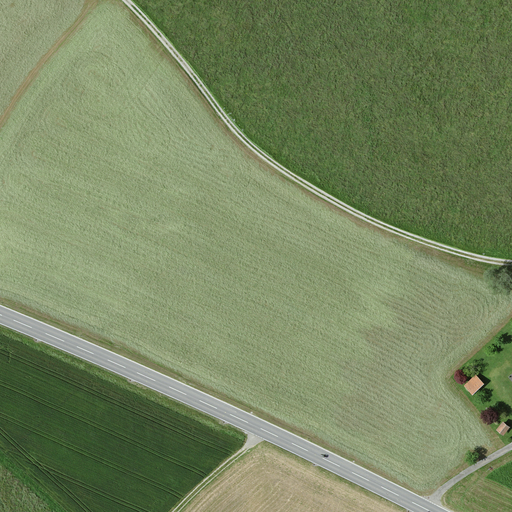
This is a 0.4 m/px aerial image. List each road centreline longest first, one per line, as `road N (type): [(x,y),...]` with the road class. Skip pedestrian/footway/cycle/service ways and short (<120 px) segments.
road 1 (track): [(511,262),(494,264),(361,211),(254,150),(191,59),(131,0)]
road 2 (secondary): [(0,316),(263,429),(431,511)]
road 3 (track): [(263,429),(174,511)]
